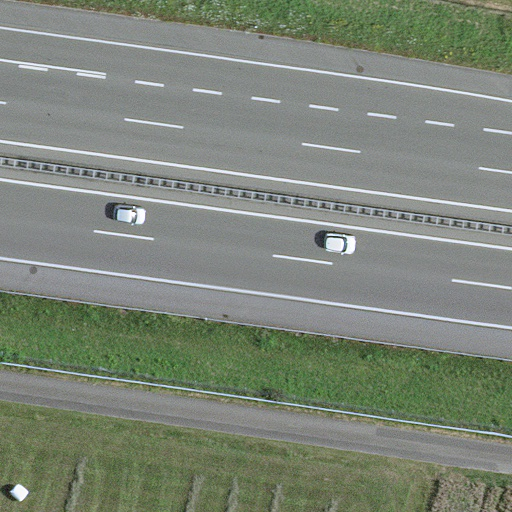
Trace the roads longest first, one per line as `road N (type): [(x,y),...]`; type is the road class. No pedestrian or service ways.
road 1 (unclassified): [(0,391),(511,469)]
road 2 (motorway): [(0,221),(511,294)]
road 3 (motorway): [(511,174),(0,102)]
